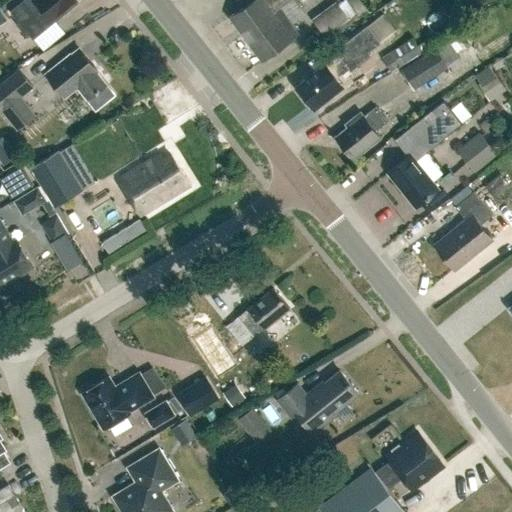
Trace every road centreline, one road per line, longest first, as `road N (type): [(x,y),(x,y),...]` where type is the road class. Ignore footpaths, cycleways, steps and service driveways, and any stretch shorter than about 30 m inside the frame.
road 1 (tertiary): [(511,444),(298,180)]
road 2 (residential): [(11,358),(298,180)]
road 3 (tertiary): [(298,180),(155,0)]
road 4 (residential): [(58,511),(11,358)]
